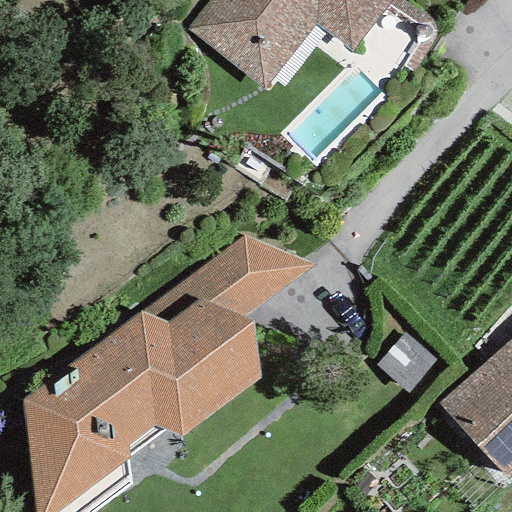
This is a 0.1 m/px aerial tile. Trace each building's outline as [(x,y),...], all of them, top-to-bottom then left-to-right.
[(313,24),(351,52),(391,0),(208,0),(184,30),(265,89),(313,24)] [(242,235),(142,311),(167,323),(199,300),(240,318),(312,266),(242,235)] [(142,311),(19,401),(35,511),(81,511),(130,478),(125,460),(161,431),(180,436),(259,379),(254,324),(240,318),(199,300),(167,323),(142,311)] [(407,394),(434,360),(402,332),(375,367),(407,394)] [(511,334),(435,401),(477,450),(502,478),(511,469),(511,334)]
